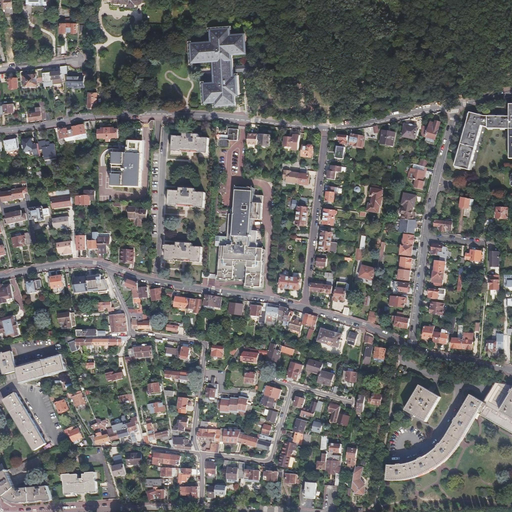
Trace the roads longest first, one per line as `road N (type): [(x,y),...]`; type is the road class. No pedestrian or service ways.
road 1 (residential): [(325,127),(191,114),(0,130)]
road 2 (residential): [(106,267),(303,308)]
road 3 (residential): [(131,334),(205,348),(192,430),(198,454)]
road 4 (residential): [(325,127),(303,308)]
road 5 (residential): [(198,454),(270,460),(293,385)]
road 6 (residential): [(201,507),(65,511)]
road 7 (residential): [(453,105),(425,236)]
road 8 (residential): [(453,105),(325,127)]
